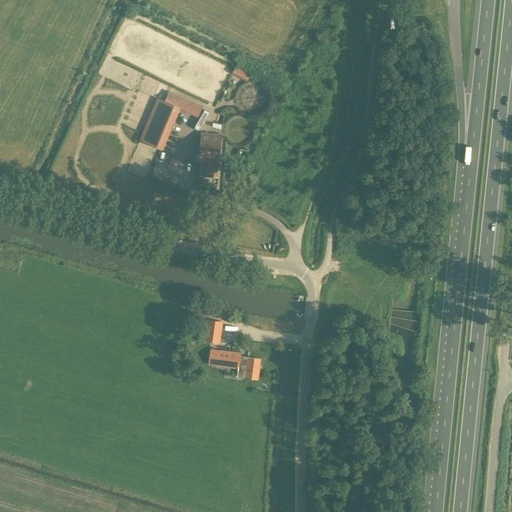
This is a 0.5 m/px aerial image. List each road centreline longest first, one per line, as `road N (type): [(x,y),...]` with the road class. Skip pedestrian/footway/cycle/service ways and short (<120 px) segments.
road 1 (tertiary): [(301,511),(311,281),(293,265),(186,249),(0,195)]
road 2 (motorway): [(458,511),(511,0)]
road 3 (motorway): [(467,201),(436,511)]
road 4 (motorway): [(487,0),(467,201)]
road 5 (motorway): [(453,0),(467,201)]
road 6 (tertiary): [(488,511),(502,379)]
